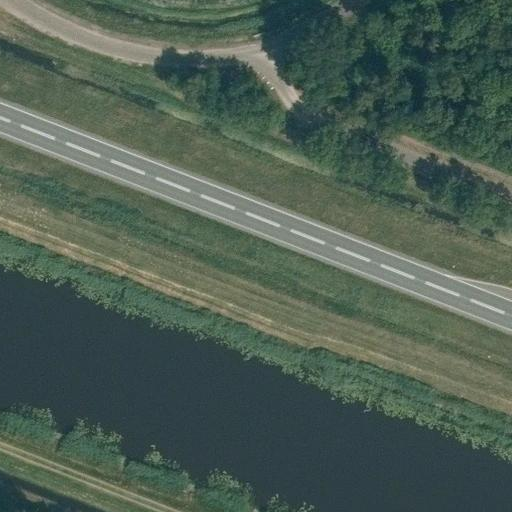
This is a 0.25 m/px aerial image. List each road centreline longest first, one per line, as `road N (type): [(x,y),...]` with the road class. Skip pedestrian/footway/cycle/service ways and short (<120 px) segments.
road 1 (trunk): [(511,317),(0,118)]
road 2 (unclassified): [(511,195),(330,124),(283,89),(274,54)]
road 3 (unclassified): [(274,54),(207,61),(126,52),(14,0)]
road 4 (track): [(0,451),(153,511)]
